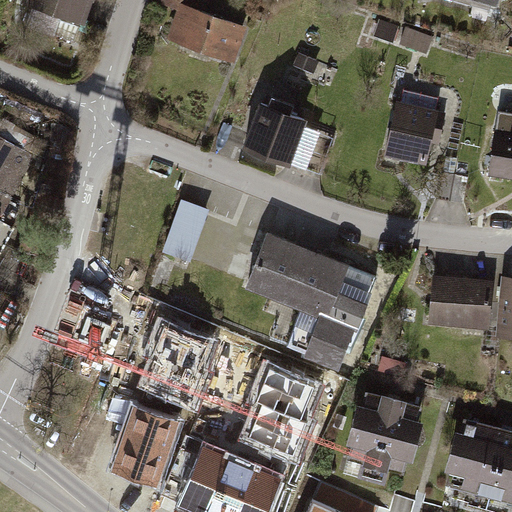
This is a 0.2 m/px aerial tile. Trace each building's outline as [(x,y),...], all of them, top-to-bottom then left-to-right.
[(26,0),(78,18),(84,0),(26,0)] [(193,0),(156,0),(156,1),(177,9),(179,3),(191,7),(193,0)] [(167,36),(227,58),(239,25),(191,7),(179,3),(177,9),(167,36)] [(436,32),(408,23),(403,39),(430,49),(436,32)] [(299,48),(293,62),(317,71),(323,58),(299,48)] [(382,150),(423,160),(428,139),(435,141),(441,113),(432,111),(435,96),(400,88),(396,103),(393,102),(382,150)] [(259,102),(243,144),(285,160),(285,159),(299,123),(301,118),(259,102)] [(285,159),(317,171),(331,135),(299,123),(285,159)] [(511,134),(493,131),(487,169),(511,173),(511,134)] [(0,240),(8,227),(0,222),(0,206),(30,154),(0,137),(0,240)] [(433,196),(460,200),(464,174),(438,170),(433,196)] [(168,245),(194,255),(211,207),(185,198),(168,245)] [(354,263),(273,230),(254,276),(336,309),(354,263)] [(488,280),(432,275),(428,317),(484,323),(488,280)] [(511,279),(502,279),(497,329),(511,329),(511,279)] [(348,355),(360,326),(328,313),(317,342),(348,355)] [(390,395),(370,390),(355,447),(411,461),(414,452),(425,454),(435,417),(423,414),(426,404),(409,400),(411,393),(392,388),(390,395)] [(183,415),(143,403),(126,460),(166,472),(183,415)] [(511,429),(474,420),(455,492),(511,507),(511,429)]
